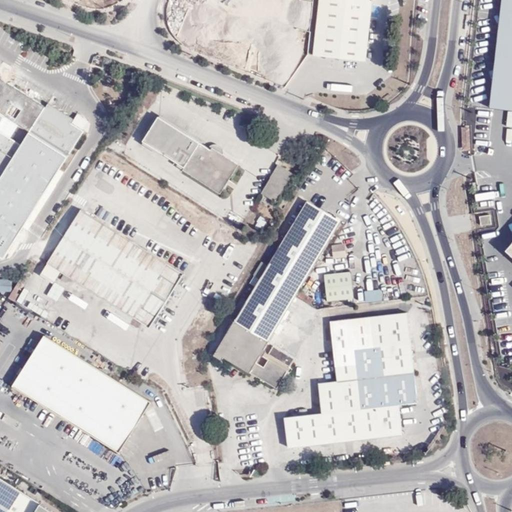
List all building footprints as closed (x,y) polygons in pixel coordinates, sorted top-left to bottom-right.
[(375,0),(322,0),(316,54),(369,58),(375,0)] [(511,0),(502,0),(489,112),(511,114),(511,0)] [(8,85),(11,81),(4,77),(2,81),(8,85)] [(0,258),(5,261),(85,133),(71,125),(63,138),(38,123),(47,109),(8,85),(2,81),(0,80),(0,258)] [(63,138),(71,125),(74,120),(49,105),(47,109),(38,123),(63,138)] [(236,164),(223,155),(219,154),(220,153),(209,147),(159,115),(144,140),(186,166),(220,188),(224,182),(236,164)] [(468,128),(460,127),(462,151),(471,151),(468,128)] [(210,146),(209,147),(220,153),(219,154),(223,155),(224,153),(224,149),(223,147),(220,144),(217,143),(215,143),(211,144),(210,146)] [(282,167),(280,165),(273,177),(276,178),(282,167)] [(276,178),(273,177),(263,192),(276,201),(293,174),(282,167),(276,178)] [(295,292),(318,253),(340,216),(305,196),(268,259),(262,256),(254,268),(259,272),(215,347),(222,351),(224,349),(277,381),(282,374),(296,352),(288,347),(269,335),(295,292)] [(180,270),(78,209),(46,263),(148,324),(180,270)] [(479,213),(481,225),(493,223),(492,211),(479,213)] [(511,227),(501,239),(511,249),(511,227)] [(351,272),(326,275),(328,299),(353,297),(351,272)] [(356,292),(357,300),(374,299),(372,290),(356,292)] [(408,312),(367,317),(365,325),(348,319),(331,321),(337,365),(355,363),(357,379),(339,381),(320,383),(323,413),(286,418),(289,447),(403,434),(400,404),(419,402),(408,312)] [(148,401),(43,333),(9,384),(116,453),(148,401)] [(337,365),(339,381),(357,379),(355,363),(337,365)] [(51,511),(0,478),(0,511),(51,511)]
